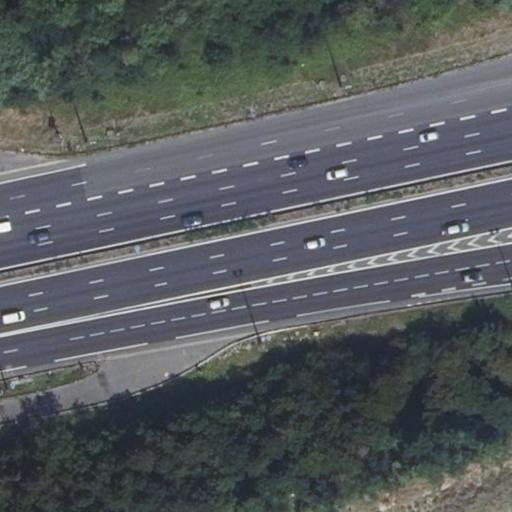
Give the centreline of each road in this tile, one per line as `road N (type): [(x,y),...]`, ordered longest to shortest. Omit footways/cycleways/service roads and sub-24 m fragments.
road 1 (motorway): [(0,312),(511,203)]
road 2 (motorway): [(511,136),(0,242)]
road 3 (motorway): [(0,355),(511,263)]
